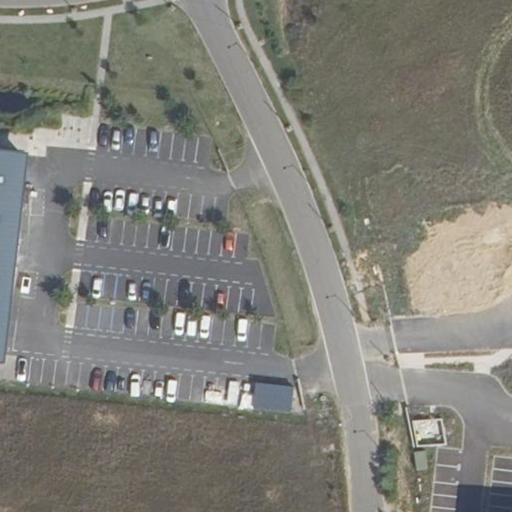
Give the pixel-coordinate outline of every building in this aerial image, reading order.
[(0,149),(0,363),(6,364),(31,153),(0,149)] [(257,383),(253,409),(291,414),(294,388),(257,383)] [(413,421),(417,445),(446,444),(442,419),(413,421)] [(428,470),(426,451),(415,452),(416,471),(428,470)] [(511,471),(511,458),(494,456),(493,469),(511,471)] [(511,483),(511,471),(493,469),(492,482),(511,483)] [(511,496),(511,483),(492,482),(490,494),(511,496)] [(511,509),(511,496),(490,494),(489,507),(511,509)]
